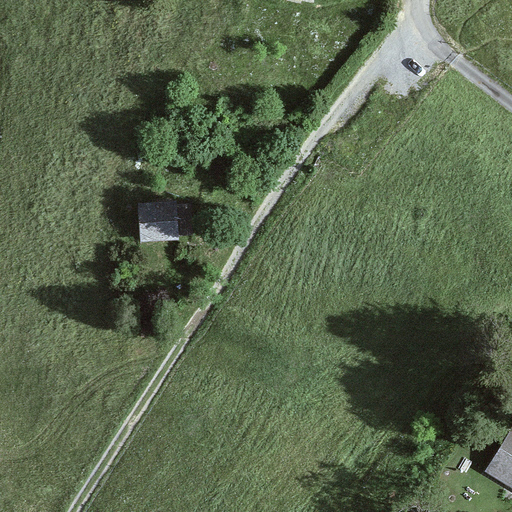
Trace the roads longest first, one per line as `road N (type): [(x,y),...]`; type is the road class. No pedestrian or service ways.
road 1 (track): [(79,511),(271,206),(415,19)]
road 2 (track): [(415,19),(511,98)]
